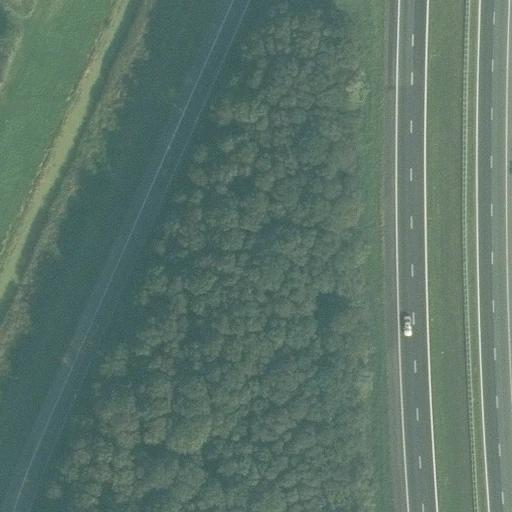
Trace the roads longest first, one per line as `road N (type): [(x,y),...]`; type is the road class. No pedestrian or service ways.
road 1 (motorway): [(241,0),(21,511)]
road 2 (motorway): [(414,0),(414,377),(423,511)]
road 3 (motorway): [(504,511),(492,266),(494,0)]
